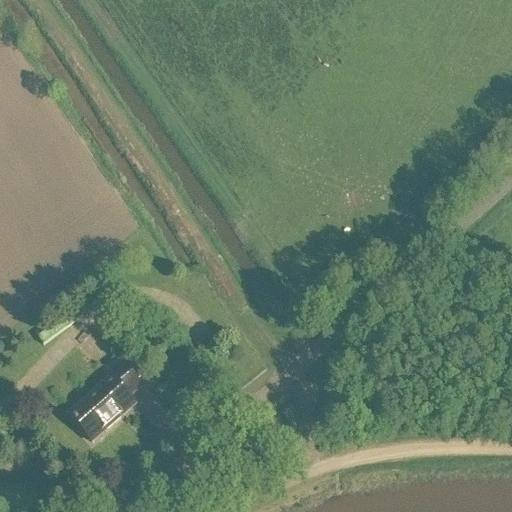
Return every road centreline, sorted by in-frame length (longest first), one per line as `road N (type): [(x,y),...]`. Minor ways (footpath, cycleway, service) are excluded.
road 1 (unclassified): [(129,511),(511,171)]
road 2 (track): [(511,448),(453,441),(314,464),(222,511)]
